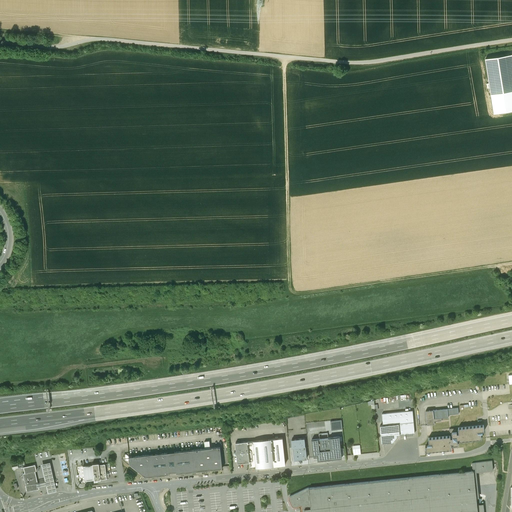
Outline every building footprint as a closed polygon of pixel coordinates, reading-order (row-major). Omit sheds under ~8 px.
[(511,54),(486,59),(492,94),(511,91),(511,54)] [(458,407),(426,410),(427,424),(435,424),(434,421),(442,420),(441,417),(448,417),(448,414),(459,413),(458,407)] [(383,425),(380,425),(382,443),(392,442),(397,436),(397,435),(415,433),(412,411),(382,414),(383,425)] [(450,435),(428,437),(429,443),(428,443),(428,445),(425,445),(426,451),(452,448),(451,443),(453,443),(453,445),(458,444),(458,442),(460,442),(459,440),(481,438),(481,433),(482,433),(482,431),(484,431),(484,425),(458,427),(458,433),(457,433),(457,431),(452,431),(452,433),(450,433),(450,435)] [(319,438),(312,439),(314,457),(318,457),(318,460),(342,458),(342,457),(340,437),(328,438),(327,433),(319,434),(319,438)] [(283,437),(237,442),(238,461),(249,460),(250,467),(285,464),(286,464),(286,463),(283,437)] [(304,438),(291,439),(294,460),(307,459),(304,438)] [(205,449),(129,457),(130,464),(146,477),(170,474),(170,472),(176,471),(176,473),(223,469),(220,447),(210,448),(209,441),(204,442),(205,449)] [(492,461),(472,463),(472,469),(473,468),(473,471),(474,471),(474,473),(493,471),(492,461)] [(44,481),(45,486),(47,493),(56,491),(50,462),(40,465),(44,481)] [(109,478),(108,473),(106,473),(105,464),(98,465),(98,463),(92,464),(92,465),(83,466),(84,481),(93,480),(94,480),(94,481),(97,480),(96,480),(109,478)] [(35,465),(23,468),(24,474),(23,474),(27,492),(39,489),(38,487),(37,483),(35,472),(36,471),(35,465)] [(473,471),(309,488),(307,488),(289,496),(288,499),(292,506),(294,507),(298,505),(299,505),(301,505),(304,506),(304,511),(483,511),(483,504),(477,505),(474,473),(474,471),(473,471)]
